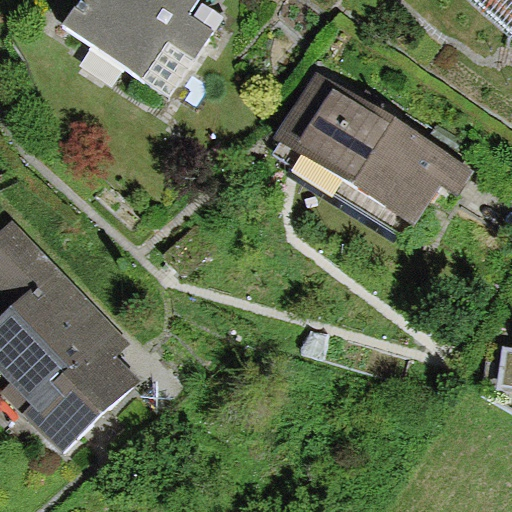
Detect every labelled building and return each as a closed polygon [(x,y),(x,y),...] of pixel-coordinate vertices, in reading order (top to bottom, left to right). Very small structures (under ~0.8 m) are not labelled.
[(83,0),(65,27),(144,82),(171,43),(195,58),(212,34),(185,15),(195,0),(83,0)] [(511,0),(449,0),(511,55),(511,0)] [(305,81),(265,150),(413,235),(435,196),(457,209),(474,178),(305,81)] [(18,227),(0,243),(0,308),(7,316),(0,322),(0,377),(12,391),(7,395),(64,456),(102,421),(139,387),(115,360),(129,348),(18,227)] [(511,395),(511,358),(494,393),(511,395)]
